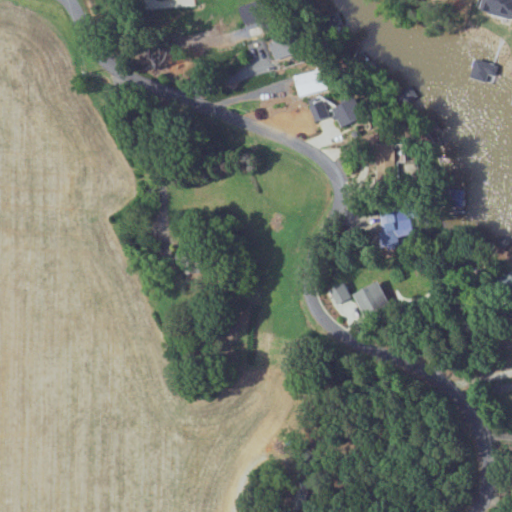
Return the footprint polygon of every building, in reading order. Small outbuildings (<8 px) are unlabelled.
[(511,0),(485,0),(483,11),(511,18),(511,0)] [(270,43),(276,60),(298,52),(293,35),(270,43)] [(499,65),(478,58),(471,77),(493,84),(499,65)] [(300,97),(330,88),(324,68),(295,76),(300,97)] [(315,121),(334,116),(330,103),(334,102),(330,89),(322,91),(323,97),(309,100),(315,121)] [(367,115),(358,97),(333,109),(342,127),(367,115)] [(379,181),(418,180),(417,161),(407,161),(406,145),(377,146),(379,181)] [(400,242),(400,234),(414,234),(413,213),(382,214),(383,242),(400,242)] [(197,249),(177,250),(178,273),(199,272),(197,249)] [(365,316),(392,303),(380,279),(353,292),(365,316)] [(329,288),(336,303),(351,297),(344,281),(329,288)]
